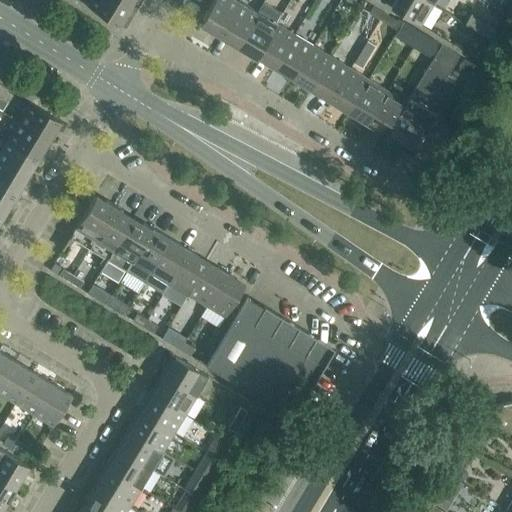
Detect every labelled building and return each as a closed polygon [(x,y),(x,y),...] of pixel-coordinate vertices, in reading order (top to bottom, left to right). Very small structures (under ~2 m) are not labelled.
[(92,0),(88,6),(119,25),(131,6),(121,0),(92,0)] [(237,0),(213,0),(200,22),(219,34),(239,1),(237,0)] [(395,0),(391,7),(421,25),(434,4),(427,0),(395,0)] [(511,1),(511,0),(493,0),(508,9),(511,1)] [(238,45),(258,12),(239,1),(219,34),(238,45)] [(256,56),(276,23),(282,14),(263,3),(258,12),(238,45),(256,56)] [(384,12),(373,6),(369,13),(379,20),(384,12)] [(402,23),(384,12),(379,20),(398,31),(402,23)] [(467,23),(482,33),(490,38),(495,29),(472,15),(467,23)] [(398,31),(395,36),(413,47),(417,40),(422,33),(411,27),(403,22),(402,23),(398,31)] [(275,67),(295,34),(276,23),(256,56),(275,67)] [(417,40),(413,47),(432,59),(441,44),(432,39),(422,33),(417,40)] [(490,38),(482,33),(469,54),(477,59),(490,38)] [(293,79),(313,46),(295,34),(275,67),(293,79)] [(375,45),(367,40),(353,63),(361,68),(373,49),(375,45)] [(412,153),(455,83),(446,77),(459,55),(441,44),(432,59),(406,102),(386,135),(385,137),(412,153)] [(312,90),(332,57),(313,46),(293,79),(312,90)] [(330,101),(350,68),(332,57),(312,90),(330,101)] [(479,67),(464,59),(458,70),(470,78),(472,79),(479,67)] [(349,112),(369,79),(350,68),(330,101),(349,112)] [(367,123),(387,90),(369,79),(349,112),(367,123)] [(386,135),(406,102),(387,90),(367,123),(386,135)] [(61,121),(30,102),(19,121),(50,140),(61,121)] [(7,140),(39,159),(50,140),(19,121),(7,140)] [(0,152),(0,160),(27,177),(39,159),(7,140),(0,152)] [(0,185),(16,196),(27,177),(0,160),(0,185)] [(16,196),(0,185),(0,211),(5,214),(16,196)] [(96,193),(70,237),(89,248),(115,205),(96,193)] [(108,260),(134,216),(115,205),(89,248),(108,260)] [(127,271),(133,261),(152,227),(134,216),(108,260),(127,271)] [(171,238),(152,227),(133,261),(127,271),(145,282),(151,272),(171,238)] [(171,238),(151,272),(169,283),(189,250),(171,238)] [(189,250),(169,283),(188,294),(208,261),(189,250)] [(208,261),(188,294),(206,305),(226,272),(208,261)] [(62,269),(58,276),(69,282),(73,275),(62,269)] [(225,317),(245,284),(226,272),(206,305),(225,317)] [(79,288),(83,281),(73,275),(69,282),(79,288)] [(112,296),(93,284),(88,293),(106,305),(112,296)] [(129,306),(112,296),(106,305),(124,315),(129,306)] [(324,365),(316,338),(248,297),(207,365),(292,417),(324,365)] [(137,314),(132,321),(143,327),(147,320),(137,314)] [(153,333),(158,326),(147,320),(143,327),(153,333)] [(174,336),(169,343),(180,349),(184,342),(174,336)] [(190,355),(194,348),(184,342),(180,349),(190,355)] [(0,351),(0,386),(15,361),(0,351)] [(208,376),(173,355),(161,374),(197,395),(208,376)] [(15,361),(0,386),(0,393),(15,403),(34,372),(15,361)] [(34,372),(15,403),(34,414),(52,383),(34,372)] [(150,392),(186,414),(197,395),(161,374),(150,392)] [(53,426),(72,395),(52,383),(34,414),(53,426)] [(139,411),(174,432),(186,414),(150,392),(139,411)] [(511,433),(511,401),(494,406),(487,418),(511,433)] [(248,412),(241,407),(234,418),(242,422),(248,412)] [(128,429),(163,451),(174,432),(139,411),(128,429)] [(228,428),(235,432),(242,422),(234,418),(228,428)] [(117,448),(152,469),(163,451),(128,429),(117,448)] [(10,434),(4,443),(13,449),(18,439),(10,434)] [(229,443),(217,436),(208,452),(219,459),(229,443)] [(21,454),(27,445),(18,439),(13,449),(21,454)] [(0,447),(0,474),(14,482),(18,485),(29,466),(0,447)] [(106,466),(141,488),(152,469),(117,448),(106,466)] [(219,459),(208,452),(197,471),(208,477),(219,459)] [(94,485),(130,506),(141,488),(106,466),(94,485)] [(456,470),(456,476),(459,479),(464,480),(468,477),(468,472),(465,468),(460,467),(456,470)] [(185,489),(187,490),(197,496),(208,477),(197,471),(185,489)] [(14,482),(0,474),(0,499),(7,503),(18,485),(14,482)] [(83,503),(97,511),(126,511),(130,506),(94,485),(83,503)] [(177,507),(185,511),(186,511),(197,496),(187,490),(177,507)] [(442,494),(436,503),(446,510),(452,500),(442,494)] [(77,511),(97,511),(83,503),(77,511)]
